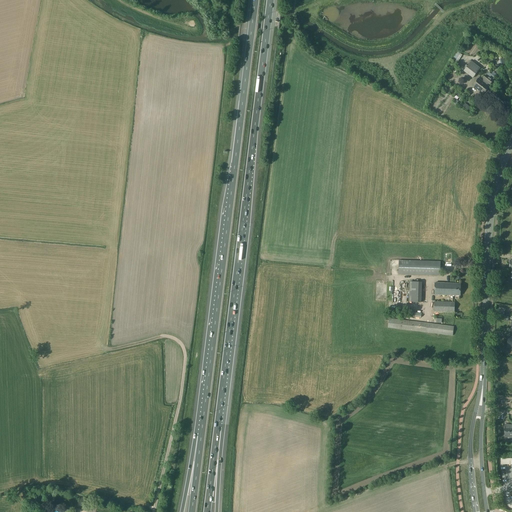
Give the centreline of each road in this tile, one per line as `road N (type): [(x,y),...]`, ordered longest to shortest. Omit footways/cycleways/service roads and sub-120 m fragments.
road 1 (motorway): [(255,0),(201,436)]
road 2 (motorway): [(217,426),(264,46)]
road 3 (tertiary): [(482,385),(488,226),(498,177)]
road 4 (unclassified): [(153,511),(183,373),(175,336)]
road 5 (tertiary): [(482,385),(470,456),(476,511)]
road 6 (tertiary): [(487,511),(482,385)]
